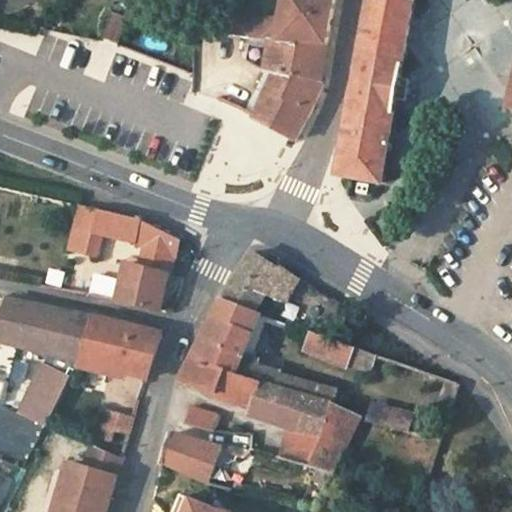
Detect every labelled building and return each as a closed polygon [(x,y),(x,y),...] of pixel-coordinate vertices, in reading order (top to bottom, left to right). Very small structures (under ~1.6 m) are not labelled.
[(227,31),(220,30),(218,36),(272,44),(328,49),(332,26),(336,0),(286,0),(282,24),(229,14),(227,31)] [(383,185),(389,148),(390,145),(398,101),(398,99),(395,98),(397,84),(400,84),(401,81),(415,1),(418,2),(417,0),(371,0),(340,177),(383,185)] [(120,45),(128,20),(113,15),(104,40),(120,45)] [(194,32),(218,36),(220,30),(221,19),(195,16),(194,32)] [(267,74),(276,76),(265,96),(267,98),(256,119),(297,141),(313,112),(325,87),(322,87),(328,49),(272,44),(267,74)] [(395,98),(398,99),(398,101),(408,103),(411,83),(401,81),(400,84),(397,84),(395,98)] [(82,209),(71,251),(98,258),(104,236),(137,245),(146,248),(140,270),(129,266),(124,284),(118,303),(161,313),(175,258),(179,260),(181,241),(142,222),(82,209)] [(225,300),(257,314),(268,296),(288,304),(300,282),(284,270),(282,272),(254,254),(225,300)] [(49,284),(66,287),(69,272),(52,268),(49,284)] [(118,303),(124,284),(99,278),(95,297),(118,303)] [(254,333),(262,316),(257,314),(225,300),(221,307),(215,316),(254,333)] [(3,316),(0,315),(0,340),(84,363),(96,320),(71,314),(65,314),(62,315),(60,318),(43,313),(38,308),(8,301),(3,316)] [(215,316),(194,358),(237,375),(264,386),(255,412),(253,417),(291,430),(324,437),(334,406),(278,389),(281,376),(283,372),(259,365),(261,361),(256,359),(244,356),(254,333),(215,316)] [(244,356),(256,359),(273,320),(262,316),(254,333),(244,356)] [(161,337),(96,320),(84,363),(83,368),(102,373),(104,369),(148,381),(161,337)] [(349,369),(357,350),(313,334),(305,352),(349,369)] [(378,357),(357,350),(349,369),(366,375),(373,372),(378,357)] [(183,381),(255,412),(264,386),(237,375),(194,358),(183,381)] [(29,398),(56,411),(71,380),(45,367),(29,398)] [(338,393),(281,376),(278,389),(334,406),(338,393)] [(460,386),(448,382),(438,410),(451,415),(460,386)] [(48,427),(56,411),(29,398),(25,405),(21,413),(48,427)] [(131,437),(141,403),(124,398),(119,416),(110,413),(101,440),(112,443),(116,432),(131,437)] [(361,420),(334,406),(324,437),(310,469),(318,471),(332,475),(335,476),(361,420)] [(187,425),(213,434),(220,416),(194,407),(187,425)] [(377,407),(372,423),(408,433),(413,417),(377,407)] [(281,460),(310,469),(324,437),(291,430),(281,460)] [(173,435),(169,449),(165,467),(192,475),(210,486),(224,449),(173,435)] [(95,447),(88,469),(71,464),(56,511),(108,511),(125,459),(95,447)] [(326,491),(332,475),(318,471),(313,481),(322,484),(320,488),(326,491)] [(190,511),(195,503),(184,498),(177,511),(190,511)] [(217,511),(195,503),(190,511),(217,511)]
